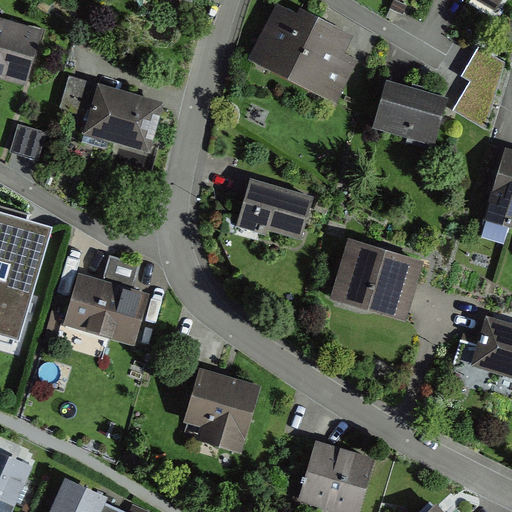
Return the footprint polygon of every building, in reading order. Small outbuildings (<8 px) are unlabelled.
[(498,0),(478,0),(494,8),(498,0)] [(352,42),(280,9),(255,64),(339,104),(357,64),(344,58),(352,42)] [(42,33),(0,22),(0,78),(28,86),(42,33)] [(465,75),(472,79),(455,110),(487,128),(506,62),(481,47),(465,75)] [(444,100),(390,86),(378,129),(433,144),(444,100)] [(161,106),(99,88),(85,134),(147,152),(161,106)] [(15,151),(44,157),(49,129),(20,124),(15,151)] [(511,155),(506,153),(487,220),(511,226),(511,155)] [(312,199),(252,183),(241,227),(300,242),(312,199)] [(0,338),(18,343),(51,224),(0,210),(0,338)] [(418,260),(350,243),(335,303),(402,320),(418,260)] [(103,283),(80,277),(60,326),(134,347),(149,297),(132,293),(142,265),(114,256),(103,283)] [(511,326),(484,319),(472,364),(511,374),(511,326)] [(235,455),(239,439),(246,441),(260,389),(201,373),(186,425),(201,429),(197,445),(235,455)] [(359,511),(373,461),(316,446),(301,504),(332,511),(359,511)] [(11,511),(31,471),(0,457),(0,511),(11,511)] [(120,511),(62,482),(49,511),(120,511)]
